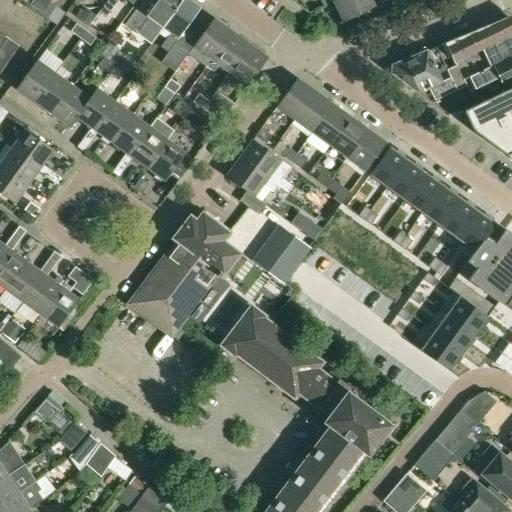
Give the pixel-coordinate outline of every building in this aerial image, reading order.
[(32,0),(30,4),(33,6),(43,13),(50,3),(52,0),(32,0)] [(106,0),(100,9),(106,14),(116,0),(131,0),(134,2),(135,0),(106,0)] [(140,0),(139,2),(125,24),(136,32),(151,42),(163,25),(181,0),(140,0)] [(179,37),(201,7),(190,0),(181,0),(163,25),(179,37)] [(374,5),(371,0),(335,0),(333,1),(343,21),(374,5)] [(190,51),(188,53),(200,62),(205,66),(232,29),(215,17),(202,34),(190,51)] [(452,54),(455,60),(463,57),(511,32),(511,18),(504,17),(446,41),(452,54)] [(81,38),(87,29),(76,22),(70,30),(81,38)] [(96,36),(87,29),(81,38),(90,45),(96,36)] [(218,64),(229,72),(250,42),(232,29),(205,66),(211,70),(214,69),(218,64)] [(0,72),(18,46),(0,32),(0,72)] [(457,65),(447,69),(450,77),(456,90),(467,85),(464,78),(471,75),(511,54),(511,32),(463,57),(455,60),(457,65)] [(188,53),(190,51),(176,42),(162,63),(175,72),(188,53)] [(247,84),(268,55),(250,42),(229,72),(247,84)] [(436,69),(445,65),(437,45),(393,64),(391,72),(418,92),(442,80),(436,69)] [(503,84),(511,79),(511,54),(471,75),(464,78),(467,85),(469,90),(485,82),(489,91),(503,84)] [(115,64),(104,57),(98,65),(109,72),(115,64)] [(17,89),(35,101),(55,73),(37,61),(17,89)] [(122,71),(115,66),(110,72),(117,77),(122,71)] [(55,73),(35,101),(54,114),(74,86),(62,78),(66,71),(60,67),(55,73)] [(297,76),(276,105),(295,118),(315,90),(297,76)] [(170,78),(165,87),(174,93),(179,85),(170,78)] [(71,127),(77,118),(90,98),(74,86),(54,114),(71,127)] [(511,86),(464,110),(473,129),(508,155),(511,153),(511,86)] [(97,89),(90,98),(77,118),(91,127),(95,130),(115,102),(97,89)] [(295,118),(312,131),(332,102),(315,90),(295,118)] [(193,101),(203,108),(209,100),(199,92),(193,101)] [(213,115),(219,106),(209,100),(203,108),(213,115)] [(133,114),(115,102),(95,130),(91,127),(83,138),(91,143),(98,132),(112,142),(133,114)] [(308,137),(305,140),(323,154),(326,150),(330,144),(350,115),(332,102),(312,131),(308,137)] [(130,155),(150,126),(133,114),(112,142),(126,152),(130,155)] [(330,144),(348,156),(368,128),(350,115),(330,144)] [(157,117),(150,126),(130,155),(126,152),(118,163),(125,168),(133,157),(148,167),(168,138),(174,129),(157,117)] [(271,133),(261,127),(256,134),(265,141),(271,133)] [(365,169),(386,141),(368,128),(348,156),(365,169)] [(39,171),(49,178),(53,172),(43,165),(53,150),(24,129),(12,147),(41,167),(39,171)] [(91,143),(83,138),(77,146),(85,151),(91,143)] [(186,151),(168,138),(148,167),(166,180),(173,170),(182,176),(195,158),(186,152),(186,151)] [(252,138),(239,157),(278,185),(287,191),(292,184),(283,177),(290,167),(291,166),(281,159),(252,138)] [(281,153),(291,160),(297,152),(288,144),(281,153)] [(390,146),(369,175),(387,189),(409,160),(406,157),(397,151),(390,146)] [(12,147),(0,163),(0,165),(28,186),(39,171),(41,167),(12,147)] [(307,159),(297,152),(291,160),(301,167),(307,159)] [(273,191),(278,185),(239,157),(226,175),(247,189),(255,195),(263,184),(273,191)] [(409,160),(387,189),(406,203),(428,173),(423,170),(415,164),(409,160)] [(112,172),(120,177),(125,168),(118,163),(112,172)] [(0,192),(16,204),(28,186),(0,165),(0,192)] [(317,178),(327,186),(333,177),(323,170),(317,178)] [(62,178),(53,172),(49,178),(58,184),(62,178)] [(428,173),(406,203),(422,214),(444,185),(440,182),(432,176),(428,173)] [(342,184),(333,177),(327,186),(336,192),(342,184)] [(134,187),(142,193),(149,184),(140,178),(134,187)] [(444,185),(422,214),(429,219),(441,228),(462,198),(458,195),(450,189),(444,185)] [(255,195),(247,189),(239,200),(258,213),(265,202),(255,195)] [(307,194),(301,202),(311,209),(317,201),(307,194)] [(462,198),(441,228),(457,240),(479,210),(475,208),(467,202),(462,198)] [(34,217),(40,209),(31,202),(25,210),(34,217)] [(365,206),(357,215),(364,220),(371,211),(365,206)] [(479,210),(457,240),(469,248),(475,252),(494,226),(496,223),(493,220),(486,216),(485,215),(479,210)] [(371,211),(364,220),(370,225),(377,215),(371,211)] [(128,302),(172,336),(196,304),(210,285),(211,285),(218,275),(220,277),(239,252),(222,240),(228,232),(203,212),(197,220),(191,215),(174,237),(176,238),(167,251),(136,292),(135,292),(128,302)] [(479,266),(467,283),(503,310),(511,297),(511,234),(505,229),(502,232),(494,226),(475,252),(470,259),(479,266)] [(12,236),(18,241),(25,231),(18,227),(12,236)] [(251,262),(260,269),(280,284),(304,252),(275,230),(251,262)] [(400,231),(392,241),(399,246),(406,236),(400,231)] [(0,259),(0,285),(5,289),(26,260),(12,250),(18,241),(12,236),(6,245),(9,247),(0,259)] [(406,236),(399,246),(405,250),(412,241),(406,236)] [(0,259),(9,247),(6,245),(0,241),(0,259)] [(54,267),(61,257),(54,252),(47,262),(54,267)] [(435,257),(427,266),(434,271),(441,261),(435,257)] [(26,260),(5,289),(24,302),(44,274),(41,271),(26,260)] [(441,261),(434,271),(440,276),(447,266),(441,261)] [(24,302),(41,315),(62,286),(47,276),(54,267),(47,262),(41,271),(44,274),(24,302)] [(75,283),(82,272),(75,268),(68,278),(75,283)] [(427,272),(423,278),(432,285),(437,279),(427,272)] [(456,277),(449,287),(455,292),(462,282),(456,277)] [(462,282),(455,292),(459,295),(461,296),(469,287),(462,282)] [(78,298),(62,286),(41,315),(58,327),(78,298)] [(469,287),(461,296),(468,301),(475,291),(469,287)] [(414,291),(409,297),(419,304),(424,297),(414,291)] [(475,291),(468,301),(474,306),(481,296),(475,291)] [(459,295),(447,312),(477,333),(481,328),(486,320),(489,317),(459,295)] [(481,296),(474,306),(480,310),(487,301),(481,296)] [(487,301),(480,310),(487,315),(494,305),(487,301)] [(252,306),(223,344),(235,353),(236,351),(295,396),(299,391),(330,414),(326,421),(331,425),(265,511),(317,511),(365,449),(368,452),(389,423),(350,393),(353,388),(328,370),(325,374),(317,368),(321,361),(263,317),(264,315),(252,306)] [(401,308),(396,314),(406,321),(411,315),(401,308)] [(447,312),(435,329),(464,350),(468,345),(473,338),(477,333),(447,312)] [(2,333),(14,342),(22,333),(24,329),(12,319),(2,333)] [(435,329),(420,349),(449,371),(455,363),(461,355),(464,350),(435,329)] [(0,359),(11,369),(22,355),(15,349),(1,338),(0,338),(0,359)] [(34,343),(26,354),(37,362),(45,352),(34,343)] [(67,404),(53,392),(52,391),(45,399),(47,400),(56,408),(60,411),(67,404)] [(56,408),(47,400),(45,399),(36,411),(46,420),(56,408)] [(460,410),(477,424),(485,415),(468,401),(460,410)] [(460,410),(435,440),(452,454),(477,424),(460,410)] [(61,441),(71,450),(87,432),(76,422),(61,441)] [(80,471),(100,443),(90,434),(74,454),(71,455),(69,457),(80,471)] [(426,451),(444,467),(454,456),(452,454),(435,440),(426,451)] [(100,442),(86,463),(101,475),(116,456),(100,442)] [(0,481),(8,477),(17,470),(10,459),(10,453),(12,453),(7,444),(0,449),(0,481)] [(482,454),(492,462),(482,474),(511,499),(511,462),(500,452),(499,453),(490,445),(482,454)] [(0,504),(35,482),(30,475),(28,476),(22,467),(17,470),(8,477),(0,481),(0,504)] [(395,487),(415,504),(426,491),(406,474),(395,487)] [(35,482),(0,504),(0,511),(24,511),(28,510),(42,501),(42,500),(42,499),(55,490),(45,476),(35,482)] [(141,495),(148,485),(135,476),(128,485),(141,495)] [(467,492),(459,502),(470,511),(503,511),(507,508),(511,504),(506,500),(490,486),(486,490),(476,482),(471,478),(462,488),(467,492)] [(157,511),(167,499),(151,488),(148,485),(141,495),(129,511),(130,511),(157,511)] [(407,511),(415,504),(395,487),(383,501),(396,511),(407,511)] [(470,511),(459,502),(450,511),(470,511)]
